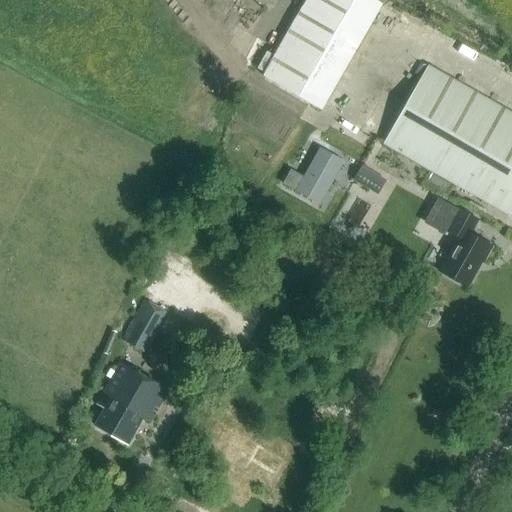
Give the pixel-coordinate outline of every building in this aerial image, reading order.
[(310,0),(270,74),(332,107),(390,0),(310,0)] [(509,216),(511,210),(511,114),(427,67),(384,145),(509,216)] [(320,152),(304,180),(292,173),(284,187),(320,208),(344,166),(320,152)] [(359,177),(384,193),(393,179),(368,163),(359,177)] [(341,220),(365,233),(375,217),(350,203),(341,220)] [(482,263),(490,247),(468,235),(476,221),(456,210),(444,230),(458,238),(439,272),(466,287),(480,262),(482,263)] [(165,313),(143,300),(121,340),(143,352),(165,313)] [(149,423),(167,391),(120,364),(96,405),(103,410),(94,426),(127,445),(142,419),(149,423)]
